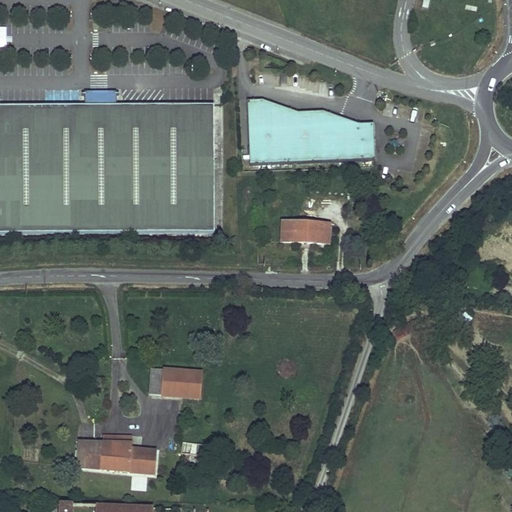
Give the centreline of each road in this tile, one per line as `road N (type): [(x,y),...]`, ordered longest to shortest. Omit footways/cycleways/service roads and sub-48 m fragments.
road 1 (unclassified): [(0,278),(377,277)]
road 2 (unclassified): [(184,0),(431,90)]
road 3 (unclassified): [(310,511),(382,304),(377,277)]
road 4 (unclassified): [(377,277),(460,191)]
